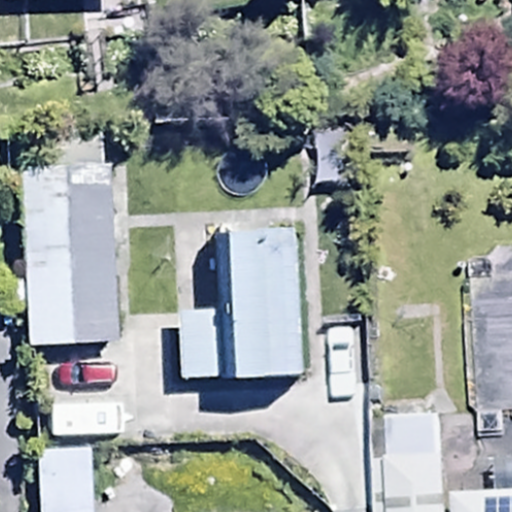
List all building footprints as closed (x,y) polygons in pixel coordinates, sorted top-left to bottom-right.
[(6,0),(7,9),(114,7),(114,0),(6,0)] [(20,182),(26,358),(128,354),(121,165),(105,165),(104,142),(42,144),(44,181),(20,182)] [(302,393),(300,245),(209,246),(210,319),(176,320),(177,394),(302,393)] [(321,342),(323,396),(358,395),(356,341),(321,342)] [(386,470),(371,471),(371,511),(442,511),(441,425),(385,426),(386,470)] [(87,511),(85,457),(34,459),(36,511),(87,511)] [(511,511),(511,503),(451,505),(451,511),(511,511)]
